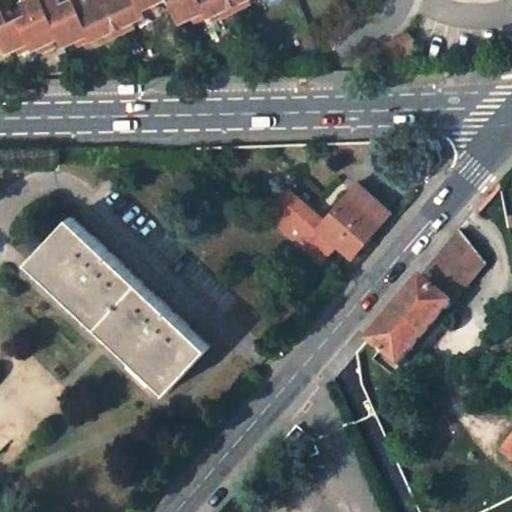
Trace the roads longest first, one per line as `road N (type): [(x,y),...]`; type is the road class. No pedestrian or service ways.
road 1 (residential): [(0,113),(490,106),(511,99)]
road 2 (secondary): [(511,133),(182,511)]
road 3 (unknown): [(291,386),(95,199),(65,186),(48,185),(24,200),(0,277)]
road 4 (unknown): [(343,108),(342,73),(360,33),(402,0)]
